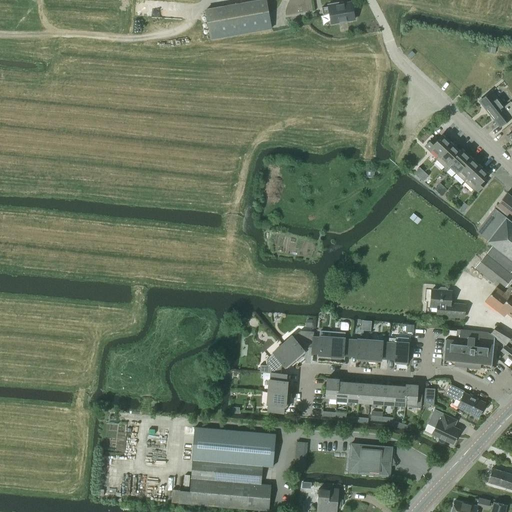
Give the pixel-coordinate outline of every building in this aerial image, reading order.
[(211,40),(271,29),(265,0),(262,0),(205,10),(211,40)] [(354,20),(351,3),(337,5),(337,3),(328,5),(328,7),(321,8),(322,15),(329,13),(331,24),(354,20)] [(503,106),(490,91),(479,101),(493,119),(498,114),(504,121),(511,115),(511,103),(510,101),(503,106)] [(434,137),(424,146),(430,152),(432,150),(439,156),(451,144),(442,135),(437,140),(434,137)] [(439,156),(435,160),(444,168),(460,152),(459,152),(451,144),(439,156)] [(460,152),(444,168),(446,170),(448,168),(455,174),(470,158),(461,149),(459,152),(460,152)] [(470,158),(455,174),(464,182),(479,166),(470,158)] [(479,166),(464,182),(473,191),(474,189),(477,192),(487,182),(484,179),(488,174),(479,166)] [(418,178),(424,172),(419,167),(413,173),(418,178)] [(422,181),(427,176),(424,172),(418,178),(422,181)] [(439,184),(434,190),(438,193),(443,187),(439,184)] [(443,187),(438,193),(441,197),(447,191),(443,187)] [(511,196),(507,193),(477,230),(476,232),(480,235),(487,241),(511,261),(511,196)] [(463,212),(468,206),(464,203),(459,209),(463,212)] [(413,213),(409,218),(417,225),(421,220),(413,213)] [(511,271),(511,262),(492,247),(486,255),(485,254),(474,268),(493,283),(495,280),(505,288),(511,278),(511,274),(510,274),(511,271)] [(511,288),(509,286),(504,293),(496,287),(484,302),(504,317),(506,314),(511,318),(511,288)] [(447,291),(447,290),(445,288),(440,288),(438,289),(438,291),(431,290),(430,307),(437,308),(436,316),(464,318),(465,305),(450,304),(451,292),(447,291)] [(505,345),(511,338),(495,328),(490,334),(504,345),(505,345)] [(443,363),(443,365),(489,369),(491,344),(473,342),(473,339),(478,340),(478,337),(485,338),(485,333),(460,330),(460,337),(467,338),(466,341),(445,338),(443,363)] [(313,337),(313,332),(300,331),(292,337),(292,336),(282,344),(296,361),(302,356),(301,355),(305,352),(302,349),(305,347),(312,347),(313,337)] [(330,359),(332,332),(320,331),(319,338),(313,337),(312,347),(311,352),(318,353),(318,357),(323,357),(323,358),(330,359)] [(349,355),(350,340),(344,340),(344,333),(332,332),(330,359),(337,359),(337,358),(342,359),(343,355),(349,355)] [(407,343),(408,339),(395,338),(395,339),(389,338),(388,343),(387,358),(394,359),(394,362),(399,363),(399,364),(406,365),(407,354),(409,354),(407,347),(408,343),(407,343)] [(368,362),(369,340),(357,339),(357,341),(350,340),(349,355),(356,356),(356,360),(361,360),(361,361),(368,362)] [(387,358),(388,343),(382,343),(382,341),(369,340),(368,362),(375,362),(375,361),(380,361),(381,358),(387,358)] [(291,365),(296,361),(282,344),(273,353),(274,353),(266,360),(266,366),(260,365),(259,373),(271,374),(271,373),(280,374),(281,374),(281,367),(284,365),(286,368),(290,364),(291,365)] [(511,351),(505,345),(504,345),(500,351),(508,357),(507,358),(510,361),(511,359),(511,351)] [(271,373),(271,374),(270,380),(269,380),(268,392),(289,394),(290,387),(289,387),(289,382),(285,381),(286,374),(281,374),(280,374),(271,373)] [(338,383),(338,381),(333,380),(333,379),(327,379),(325,397),(323,397),(323,402),(328,402),(329,398),(336,398),(337,383),(338,383)] [(347,402),(348,383),(342,382),(342,384),(338,383),(337,383),(336,398),(336,401),(347,402)] [(358,402),(359,385),(355,384),(355,383),(348,383),(347,402),(346,406),(350,406),(350,402),(358,402)] [(368,407),(370,384),(363,384),(363,385),(359,385),(358,402),(365,403),(365,407),(368,407)] [(383,404),(384,387),(380,386),(380,385),(373,385),(371,408),(375,408),(375,404),(383,404)] [(416,394),(417,385),(410,385),(410,386),(405,386),(405,388),(406,388),(405,403),(405,404),(412,404),(412,408),(420,408),(421,394),(416,394)] [(470,396),(464,393),(465,392),(450,385),(446,394),(460,401),(457,407),(478,417),(480,413),(481,413),(483,408),(482,407),(484,403),(476,399),(477,398),(470,395),(470,396)] [(394,405),(395,386),(389,386),(388,387),(384,387),(383,404),(390,405),(390,409),(394,409),(394,405)] [(405,406),(405,404),(405,403),(406,388),(405,388),(401,388),(401,387),(395,386),(394,405),(405,406)] [(425,389),(424,402),(430,404),(433,406),(434,389),(425,389)] [(289,401),(289,394),(268,392),(267,404),(268,405),(268,412),(283,413),(283,406),(287,406),(287,401),(289,401)] [(452,444),(457,434),(459,430),(453,427),(456,420),(434,410),(427,424),(435,427),(432,434),(438,437),(438,438),(438,440),(439,442),(441,443),(443,443),(445,442),(446,441),(452,444)] [(412,432),(414,428),(403,424),(402,429),(412,432)] [(272,467),(275,435),(194,428),(191,460),(191,478),(189,491),(180,490),(178,503),(268,511),(270,485),(261,484),(262,466),(272,467)] [(304,471),(307,443),(296,442),(293,472),(297,472),(304,473),(304,471)] [(351,444),(348,473),(388,476),(389,468),(395,464),(392,457),(390,457),(391,447),(351,444)] [(511,474),(492,469),(487,482),(511,489),(511,474)] [(336,511),(338,489),(329,488),(329,490),(318,489),(316,511),(336,511)] [(478,498),(476,506),(477,506),(488,508),(490,501),(478,498)] [(454,500),(450,511),(475,511),(477,506),(476,506),(454,500)] [(493,503),(490,511),(504,511),(506,506),(493,503)]
